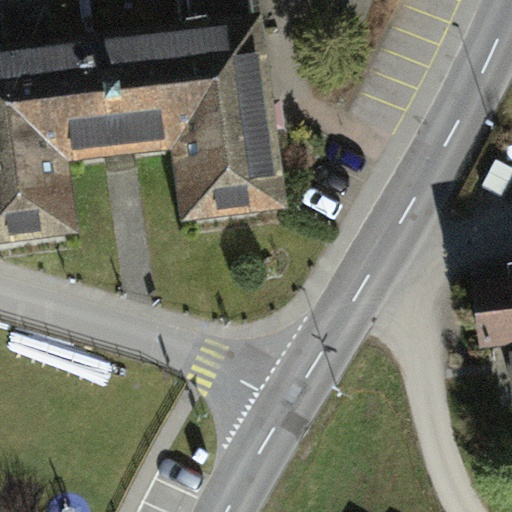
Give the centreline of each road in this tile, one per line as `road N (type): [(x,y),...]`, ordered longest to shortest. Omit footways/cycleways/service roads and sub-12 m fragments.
road 1 (tertiary): [(287,406),(469,105),(511,5)]
road 2 (residential): [(287,406),(141,336),(0,292)]
road 3 (tertiary): [(227,511),(287,406)]
